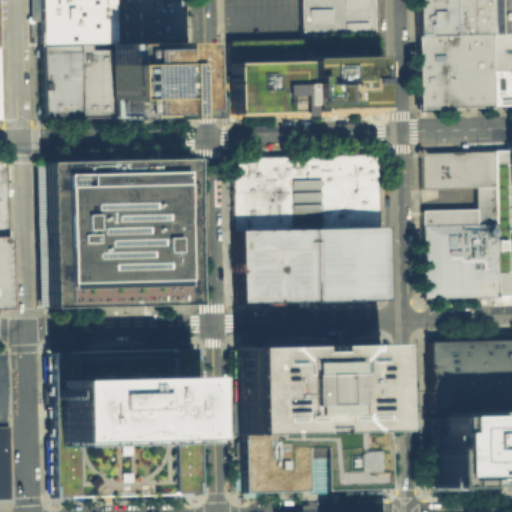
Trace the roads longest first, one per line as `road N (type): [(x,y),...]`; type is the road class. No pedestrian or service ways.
road 1 (tertiary): [(396,130),(405,511)]
road 2 (primary): [(206,135),(511,127)]
road 3 (residential): [(511,317),(211,325)]
road 4 (tertiary): [(211,325),(206,135)]
road 5 (residential): [(16,140),(21,330)]
road 6 (residential): [(211,325),(21,330)]
road 7 (tertiary): [(215,511),(211,325)]
road 8 (residential): [(21,330),(26,511)]
road 9 (tertiary): [(511,507),(347,511)]
road 10 (residential): [(12,0),(16,140)]
road 11 (tertiary): [(206,135),(202,0)]
road 12 (tertiary): [(392,0),(396,130)]
